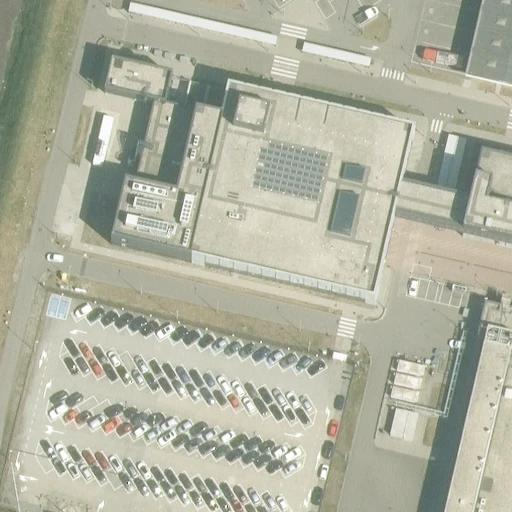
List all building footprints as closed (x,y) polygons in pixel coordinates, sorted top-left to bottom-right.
[(511,0),(482,0),(463,82),(511,92),(511,0)] [(111,66),(104,96),(153,107),(135,188),(124,185),(111,246),(374,305),(393,220),(438,231),(463,237),(470,205),(445,199),(401,189),(413,134),(228,92),(221,120),(165,108),(171,80),(111,66)] [(445,157),(461,161),(467,139),(450,135),(445,157)] [(470,205),(463,237),(511,248),(511,164),(481,158),(470,205)] [(511,511),(511,311),(484,305),(477,334),(487,337),(482,360),(471,357),(434,511),(511,511)]
